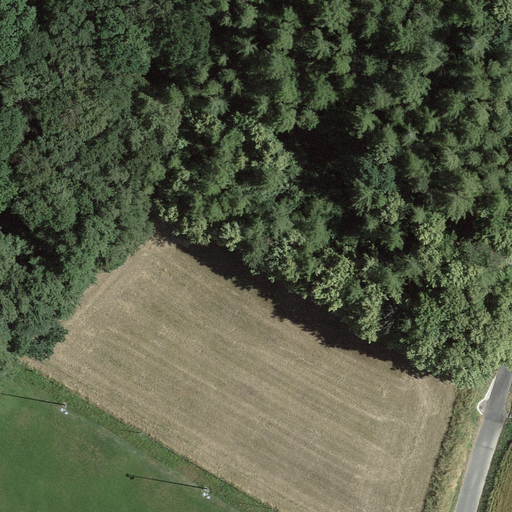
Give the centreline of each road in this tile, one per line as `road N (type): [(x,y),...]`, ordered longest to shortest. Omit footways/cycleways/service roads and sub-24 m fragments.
road 1 (track): [(511,295),(397,225),(232,99),(97,268),(0,363)]
road 2 (unclassified): [(465,511),(511,366)]
